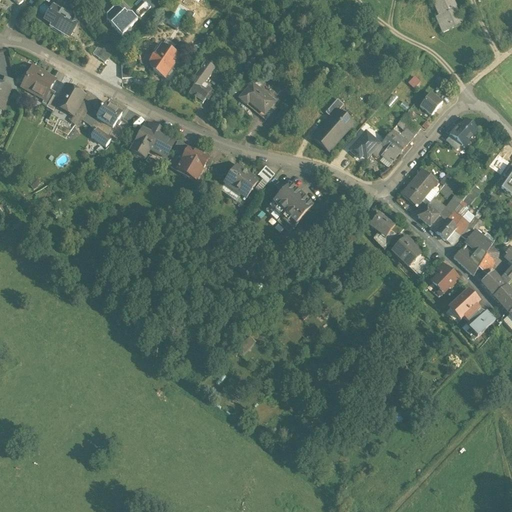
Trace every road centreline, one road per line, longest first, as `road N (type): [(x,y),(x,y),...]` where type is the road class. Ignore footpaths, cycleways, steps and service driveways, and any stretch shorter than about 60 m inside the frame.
road 1 (residential): [(511,131),(488,110),(458,107),(393,181),(370,190),(311,166),(222,146),(18,40),(0,39)]
road 2 (track): [(311,166),(309,179),(474,357),(489,386),(511,511)]
road 3 (track): [(383,511),(492,401)]
road 4 (track): [(465,87),(437,55),(389,27),(395,0)]
